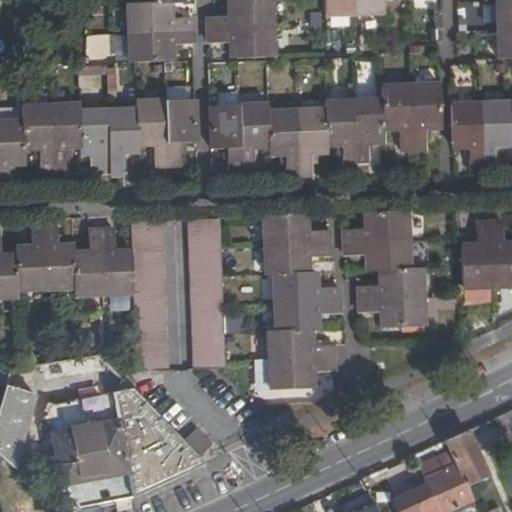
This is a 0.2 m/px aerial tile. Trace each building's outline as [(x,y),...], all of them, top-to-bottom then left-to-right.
[(141,0),(142,3),(130,4),(132,62),(173,60),(172,44),(194,43),(193,30),(193,17),(171,18),(171,3),(183,2),(183,0),(141,0)] [(229,0),(231,15),(209,17),(209,29),(210,43),(231,42),(232,58),(274,56),(272,27),(271,0),(229,0)] [(323,0),(325,14),(354,12),(384,11),(383,0),(323,0)] [(511,0),(498,0),(500,31),(501,58),(511,57),(511,0)] [(123,36),(86,35),(85,57),(122,58),(123,36)] [(358,164),(357,160),(369,159),(368,142),(384,141),(384,127),(399,127),(400,150),(413,149),(426,149),(425,125),(441,125),(440,85),(411,85),(381,86),(382,101),(355,101),(325,102),(325,110),(297,111),(269,112),(269,105),(240,106),(208,107),(210,146),(227,146),(228,169),(242,168),(254,168),(253,146),(270,145),(271,153),(286,153),(286,175),(299,174),(312,174),(312,152),(328,151),(328,144),(343,143),(344,164),(358,164)] [(0,121),(0,185),(11,185),(10,161),(24,161),(24,148),(39,148),(40,169),(54,168),(66,167),(66,147),(81,146),(81,153),(97,152),(98,168),(110,168),(110,172),(124,171),(124,151),(139,150),(139,144),(154,143),(155,164),(181,163),(181,143),(198,142),(197,100),(164,101),(136,102),(137,110),(108,111),(79,112),(78,104),(52,106),(22,107),(22,120),(0,121)] [(511,103),(508,103),(480,104),(451,105),(453,147),(469,146),(470,168),(483,168),(495,167),(494,146),(509,145),(511,144),(511,103)] [(360,300),(360,313),(382,312),(383,328),(423,326),(422,297),(421,269),(409,269),(408,238),(407,212),(366,214),(367,229),(345,230),(346,241),(346,256),(367,256),(368,272),(380,271),(381,287),(360,287),(360,300)] [(311,346),(311,330),(319,330),(318,314),(339,313),(338,301),(338,288),(317,288),(316,273),(308,273),(307,257),(329,256),(328,242),(328,231),(307,231),(306,215),(265,217),(266,244),(267,275),(275,275),(276,303),(277,331),(270,332),(271,361),(273,390),(313,388),(312,372),(334,371),(333,359),(333,345),(311,346)] [(225,368),(220,219),(190,221),(195,369),(225,368)] [(131,222),(132,251),(133,291),(136,371),(165,370),(161,221),(131,222)] [(490,287),(511,285),(511,244),(502,245),(501,224),(488,224),(477,224),(477,245),(461,246),(463,288),(490,287)] [(133,291),(132,251),(115,252),(114,230),(102,231),(89,231),(89,252),(74,253),(73,246),(58,246),(57,228),(44,229),(31,229),(31,247),(16,248),(16,255),(1,255),(0,243),(0,295),(17,295),(17,290),(45,289),(75,288),(75,293),(105,292),(133,291)] [(464,288),(463,302),(489,303),(490,290),(464,288)] [(24,432),(34,396),(39,382),(111,368),(99,355),(10,370),(0,404),(0,455),(13,467),(24,432)] [(205,464),(131,389),(55,404),(50,428),(52,439),(61,488),(78,508),(135,496),(205,464)] [(50,428),(55,404),(34,396),(24,432),(52,439),(50,428)] [(196,449),(207,439),(193,426),(183,436),(196,449)] [(457,463),(466,484),(487,475),(468,431),(447,441),(452,451),(457,463)] [(418,466),(424,478),(457,463),(452,451),(418,466)] [(400,511),(444,511),(473,499),(466,484),(457,463),(424,478),(428,487),(432,496),(415,503),(412,494),(396,501),(400,511)] [(428,487),(412,494),(415,503),(432,496),(428,487)] [(378,511),(373,501),(351,511),(378,511)]
